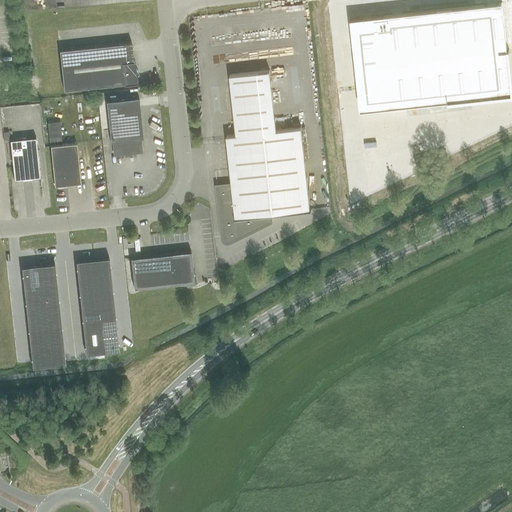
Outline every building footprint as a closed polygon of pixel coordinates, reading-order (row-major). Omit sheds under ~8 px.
[(502,2),(350,18),(360,110),(511,93),(502,2)] [(64,90),(97,86),(124,83),(124,84),(137,82),(136,74),(138,71),(135,69),(134,61),(133,61),(131,42),(59,50),(64,90)] [(226,135),(232,184),(217,186),(223,238),(223,241),(225,242),(227,243),(229,242),(271,222),(270,214),(311,210),(311,209),(310,209),(301,127),(276,130),(270,70),(230,75),(236,134),(226,135)] [(139,98),(106,102),(111,142),(114,142),(115,154),(126,153),(126,155),(131,154),(130,152),(140,151),(139,139),(143,138),(139,98)] [(60,122),(47,123),(49,141),(62,140),(60,122)] [(10,140),(14,180),(40,177),(36,137),(10,140)] [(50,146),(54,186),(81,183),(76,143),(50,146)] [(131,258),(134,288),(194,282),(191,252),(131,258)] [(109,257),(75,261),(85,353),(120,349),(109,257)] [(54,263),(21,267),(32,366),(65,363),(54,263)]
